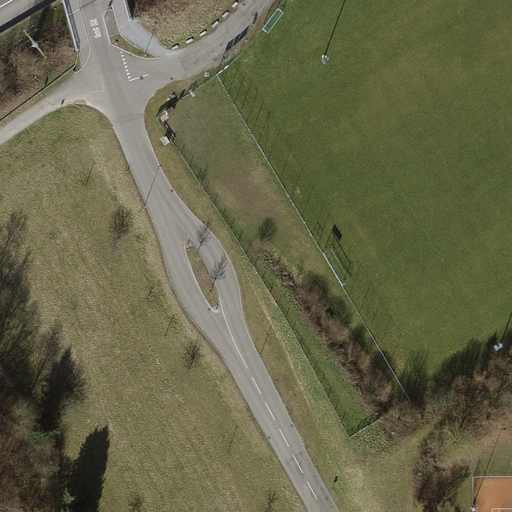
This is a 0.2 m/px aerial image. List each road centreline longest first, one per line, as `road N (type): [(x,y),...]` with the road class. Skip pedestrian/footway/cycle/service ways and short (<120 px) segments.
road 1 (tertiary): [(96,0),(159,200),(323,511)]
road 2 (track): [(117,84),(64,97),(0,138)]
